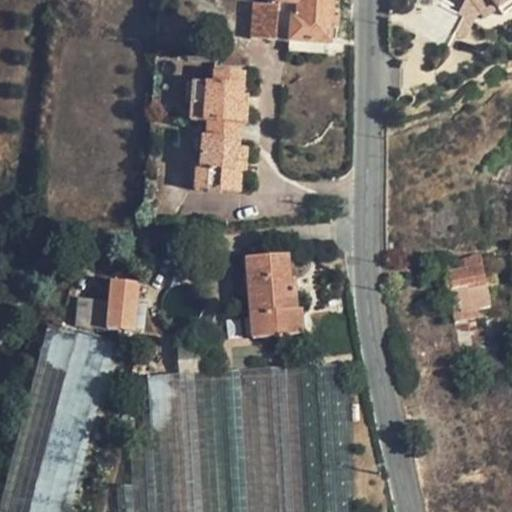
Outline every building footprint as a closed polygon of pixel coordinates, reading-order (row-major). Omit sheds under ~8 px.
[(275,0),(275,6),(253,5),(250,40),(289,42),(329,45),(336,46),(338,0),(275,0)] [(455,0),(458,4),(463,10),(477,0),(487,15),(492,23),(510,11),(505,3),(510,0),(455,0)] [(477,0),(463,10),(468,19),(473,25),(487,15),(477,0)] [(458,4),(449,22),(454,25),(445,41),(454,46),(468,19),(463,10),(458,4)] [(418,27),(410,42),(437,56),(445,41),(454,25),(449,22),(418,6),(409,22),(418,27)] [(329,45),(289,42),(288,52),(328,55),(329,45)] [(190,104),(189,121),(206,122),(240,125),(245,125),(246,107),(239,106),(239,95),(242,95),(244,73),(211,72),(211,84),(192,83),(190,104)] [(242,95),(239,95),(239,106),(246,107),(247,96),(242,95)] [(195,168),(193,191),(239,195),(240,173),(233,172),(234,162),(245,163),(246,150),(238,149),(240,125),(206,122),(205,138),(201,137),(198,169),(195,168)] [(234,162),(233,172),(240,173),(244,173),(245,163),(234,162)] [(303,310),(298,311),(296,286),(292,286),(291,279),(289,256),(247,260),(253,340),(304,336),(303,310)] [(444,264),(455,323),(476,319),(481,318),(479,311),(492,308),(488,287),(498,285),(495,272),(486,274),(482,256),(444,264)] [(188,264),(184,285),(208,288),(213,264),(189,261),(188,264)] [(177,262),(173,283),(184,285),(188,264),(177,262)] [(110,303),(108,330),(135,334),(140,285),(112,283),(110,303)] [(80,300),(77,328),(108,330),(110,303),(80,300)] [(482,347),(476,319),(455,323),(471,392),(472,399),(489,398),(486,377),(491,375),(491,372),(486,347),(482,347)] [(49,328),(0,511),(79,511),(123,347),(49,328)] [(511,342),(486,347),(491,372),(491,375),(511,370),(511,342)] [(355,511),(347,366),(287,370),(294,511),(355,511)] [(241,373),(249,511),(294,511),(287,370),(241,373)] [(249,511),(241,373),(195,376),(203,511),(249,511)] [(152,446),(157,511),(203,511),(195,376),(148,379),(152,446)] [(134,511),(157,511),(152,446),(131,447),(133,487),(134,511)] [(118,488),(120,511),(134,511),(133,487),(118,488)]
